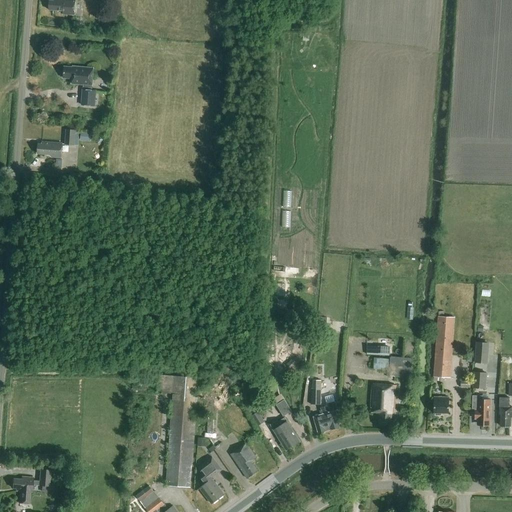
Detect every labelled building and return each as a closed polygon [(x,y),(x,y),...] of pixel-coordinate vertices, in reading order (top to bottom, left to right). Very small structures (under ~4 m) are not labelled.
[(75,1),(68,0),(54,0),(54,1),(50,1),(49,10),(63,11),(63,15),(74,15),(75,1)] [(96,92),(91,91),(93,69),(65,67),(63,78),(72,79),(71,84),(83,85),(83,90),(82,90),(81,105),(95,106),(96,92)] [(64,146),(74,147),(75,131),(66,130),(64,146)] [(84,140),(94,140),(94,130),(84,130),(84,140)] [(41,142),(41,144),(38,144),(37,154),(51,155),(51,158),(60,158),(62,144),(41,142)] [(450,378),(455,318),(438,316),(433,377),(450,378)] [(486,363),(487,343),(477,343),(476,363),(486,363)] [(388,357),(389,347),(366,346),(365,355),(388,357)] [(410,378),(411,359),(390,357),(388,377),(410,378)] [(292,359),(286,365),(291,370),(297,364),(292,359)] [(486,389),(487,373),(475,373),(474,388),(486,389)] [(198,378),(174,376),(159,375),(158,393),(173,395),(166,486),(190,488),(198,378)] [(320,406),(321,381),(313,381),(313,389),(312,389),(311,405),(320,406)] [(394,409),(395,409),(396,386),(372,384),(370,413),(379,413),(378,424),(391,425),(392,414),(394,414),(394,409)] [(481,426),(490,426),(491,411),(490,411),(490,400),(483,400),(483,396),(473,396),(472,409),(476,409),(476,411),(475,411),(475,419),(478,419),(478,422),(481,422),(481,426)] [(441,416),(441,414),(448,414),(449,398),(434,398),(434,413),(435,413),(435,416),(441,416)] [(511,415),(511,407),(509,407),(510,398),(499,398),(499,407),(500,408),(499,415),(501,415),(501,426),(510,427),(510,418),(511,418),(511,415)] [(292,412),(284,400),(276,406),(283,417),(292,412)] [(322,415),(314,417),(318,433),(320,434),(323,434),(324,432),(340,428),(335,411),(338,410),(335,402),(327,404),(327,407),(321,409),(322,415)] [(265,422),(258,411),(251,416),(258,426),(265,422)] [(300,442),(285,418),(278,422),(277,421),(270,425),(273,430),(273,431),(286,451),(300,442)] [(213,433),(213,420),(207,420),(207,433),(204,433),(204,438),(215,439),(215,433),(213,433)] [(230,455),(247,479),(257,471),(251,462),(256,459),(246,444),(230,455)] [(204,473),(201,475),(199,476),(206,484),(200,489),(212,504),(223,495),(212,479),(212,480),(211,479),(223,470),(213,457),(200,467),(204,473)] [(39,481),(33,481),(33,478),(22,477),(21,480),(13,479),(12,488),(16,489),(15,491),(20,492),(19,504),(29,504),(30,492),(32,492),(32,485),(49,486),(50,470),(40,469),(39,481)] [(154,492),(149,486),(136,496),(148,511),(176,511),(173,507),(168,511),(154,492)]
